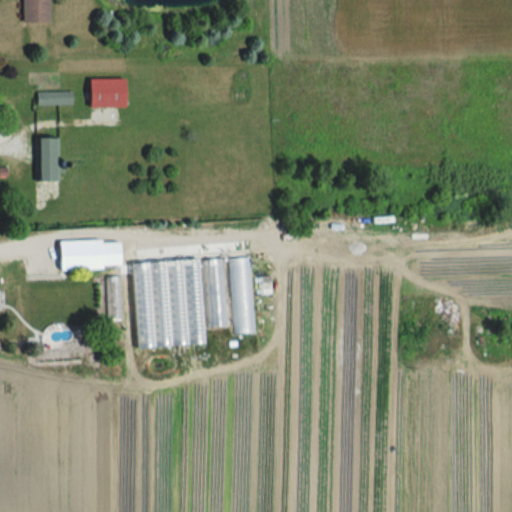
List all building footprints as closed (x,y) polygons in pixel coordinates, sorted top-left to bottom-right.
[(46,22),(45,0),(19,0),(19,22),(46,22)] [(84,108),(122,108),(122,79),(84,79),(84,108)] [(35,105),(70,105),(70,92),(35,92),(35,105)] [(32,181),(57,181),(57,137),(32,137),(32,181)] [(103,171),(117,170),(116,162),(112,162),(112,152),(102,152),(103,171)] [(117,269),(117,241),(55,241),(55,269),(117,269)] [(232,335),(254,333),(248,256),(227,258),(232,335)] [(138,265),(143,365),(163,364),(161,330),(174,329),(174,330),(190,329),(186,262),(138,265)] [(205,316),(205,326),(224,326),(224,316),(205,316)]
